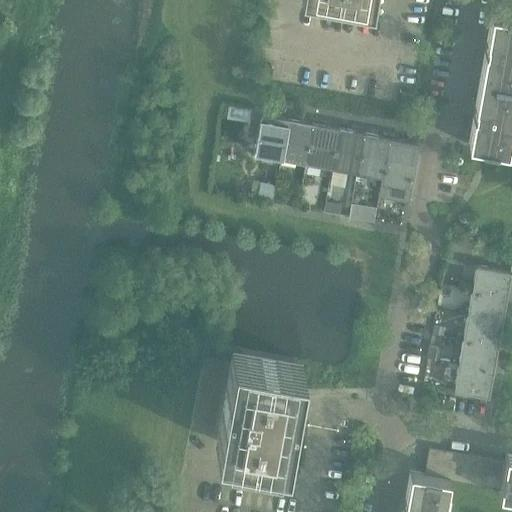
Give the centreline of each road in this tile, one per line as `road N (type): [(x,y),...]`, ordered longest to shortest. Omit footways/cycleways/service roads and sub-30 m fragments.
road 1 (residential): [(388,421),(383,387),(399,288),(422,269),(428,236),(419,218),(433,137),(455,114),(475,0)]
road 2 (residential): [(511,434),(495,441),(388,421)]
